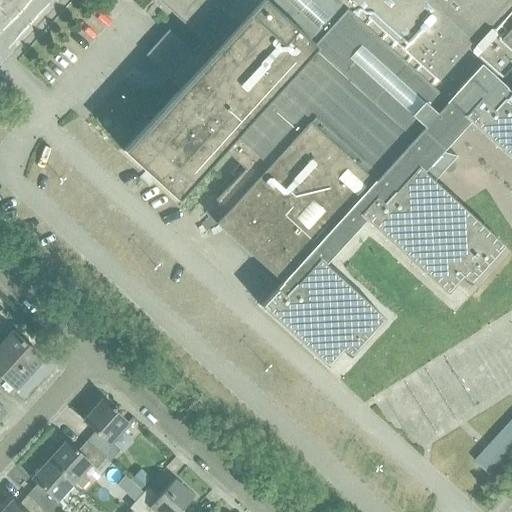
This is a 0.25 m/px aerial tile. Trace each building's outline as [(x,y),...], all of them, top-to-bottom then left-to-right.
[(145,171),(154,179),(176,199),(222,149),(244,169),(215,201),(227,211),(216,224),(281,283),(259,306),(326,366),(341,349),(348,355),(347,356),(348,358),(384,318),(324,264),(364,219),(445,293),(461,276),(468,283),(467,284),(468,285),(504,246),(422,172),(428,165),(441,174),(457,156),(441,152),(469,121),(511,160),(511,87),(509,92),(505,88),(511,79),(511,0),(158,0),(203,41),(170,78),(181,88),(124,151),(145,171)] [(148,187),(154,179),(145,171),(138,179),(148,187)] [(162,255),(154,278),(166,283),(174,259),(162,255)] [(0,380),(3,378),(14,389),(32,369),(41,360),(10,332),(0,343),(0,380)] [(94,431),(85,441),(103,457),(107,461),(117,450),(108,442),(125,423),(101,400),(82,419),(94,431)] [(493,474),(511,454),(511,422),(476,457),(493,474)] [(64,441),(48,459),(71,481),(79,488),(86,479),(79,472),(88,463),(93,468),(103,457),(85,441),(75,451),(64,441)] [(36,483),(26,494),(45,511),(56,511),(61,507),(53,500),(71,481),(48,459),(30,478),(36,483)] [(131,479),(141,489),(150,479),(140,470),(131,479)] [(178,511),(192,497),(173,480),(157,498),(147,488),(128,509),(131,511),(178,511)] [(125,497),(132,502),(142,491),(136,485),(125,497)] [(12,499),(0,511),(45,511),(26,494),(17,504),(12,499)]
